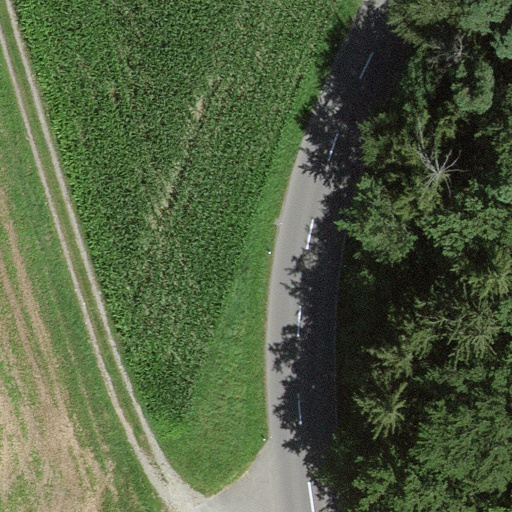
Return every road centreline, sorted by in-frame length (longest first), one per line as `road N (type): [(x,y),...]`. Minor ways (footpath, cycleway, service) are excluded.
road 1 (track): [(0,0),(78,312),(173,511)]
road 2 (tertiary): [(393,0),(321,178),(301,273),(294,425),(300,511)]
